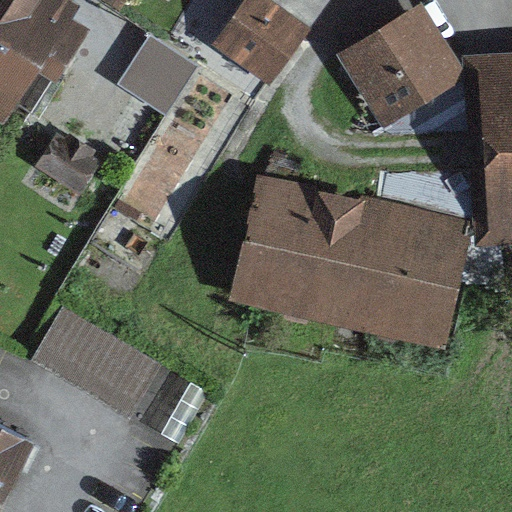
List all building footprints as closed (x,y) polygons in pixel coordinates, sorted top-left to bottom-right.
[(0,0),(0,124),(1,125),(17,99),(31,108),(82,30),(66,20),(75,6),(64,0),(0,0)] [(302,31),(257,1),(226,48),(271,78),(302,31)] [(405,24),(334,64),(372,130),(443,89),(405,24)] [(511,74),(469,76),(475,252),(511,250),(511,74)] [(246,189),(218,307),(430,357),(458,238),(246,189)] [(0,492),(24,444),(0,432),(0,492)]
